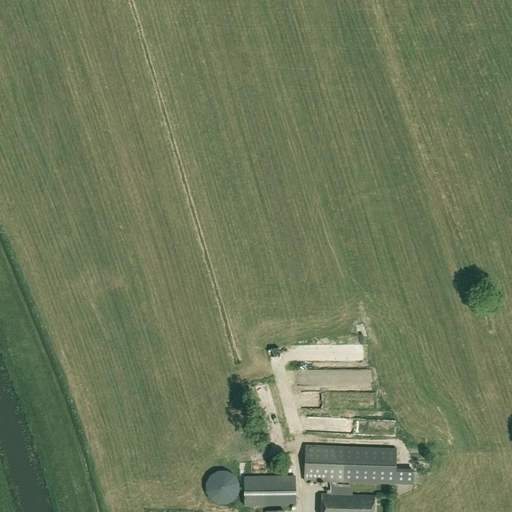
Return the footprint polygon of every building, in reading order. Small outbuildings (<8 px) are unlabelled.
[(263,405),(274,405),(273,387),(264,387),(265,397),(262,397),(263,405)] [(296,391),(297,409),(323,409),(323,402),(352,401),(352,389),(296,391)] [(329,482),(330,487),(330,495),(321,494),(320,511),(374,511),(375,496),(352,495),(352,482),(395,483),(396,449),(305,446),(304,481),(329,482)] [(260,463),(265,463),(265,456),(255,456),(255,468),(260,468),(260,463)] [(222,472),(215,474),(209,479),(206,487),(207,494),(211,499),(215,502),(222,504),(229,502),(235,498),(238,490),(237,482),(234,477),(229,474),(222,472)] [(295,476),(245,477),(245,506),(295,505),(295,476)]
